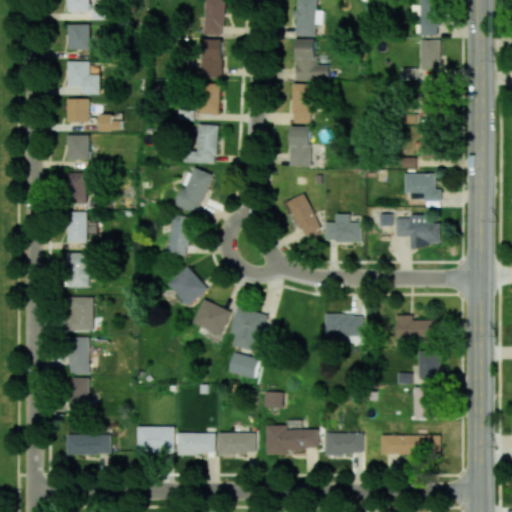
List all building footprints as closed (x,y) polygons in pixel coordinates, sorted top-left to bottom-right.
[(89,0),(89,10),(68,11),(67,0),(89,0)] [(205,0),(205,34),(224,35),(224,0),(205,0)] [(296,0),(296,35),(316,35),(316,24),(324,24),(324,10),(317,10),(317,0),(296,0)] [(420,0),(421,34),(440,34),(439,0),(420,0)] [(92,5),(107,5),(107,18),(92,18),(92,5)] [(90,23),(90,48),(68,48),(68,23),(90,23)] [(222,38),(202,39),(203,77),(223,76),(222,38)] [(296,79),(329,80),(329,64),(316,64),(316,38),(296,38),(296,79)] [(440,39),(421,39),(421,70),(441,70),(440,39)] [(101,93),(101,74),(91,74),(90,61),(68,61),(68,86),(83,86),(83,94),(101,93)] [(420,116),(439,115),(437,82),(419,83),(420,116)] [(201,113),(220,113),(221,83),(201,83),(201,113)] [(313,122),(314,83),(294,83),(292,122),(313,122)] [(67,98),(89,98),(89,121),(67,121),(67,98)] [(195,109),(180,110),(181,119),(196,119),(195,109)] [(112,113),(112,130),(98,130),(98,114),(112,113)] [(219,124),(199,123),(198,150),(187,149),(187,162),(218,163),(219,124)] [(290,165),(311,166),(312,126),(291,125),(290,165)] [(422,157),(439,157),(439,126),(422,126),(422,157)] [(68,134),(90,134),(90,158),(68,158),(68,134)] [(403,167),(416,167),(416,157),(403,157),(403,167)] [(176,206),(200,213),(212,172),(194,167),(188,188),(182,186),(176,206)] [(68,172),(87,172),(87,203),(68,203),(68,172)] [(425,206),(441,206),(441,188),(436,188),(436,173),(406,172),(406,192),(425,192),(425,206)] [(112,193),(112,207),(95,207),(95,193),(112,193)] [(307,241),(324,233),(305,193),(288,201),(307,241)] [(68,241),(68,211),(87,211),(87,241),(68,241)] [(363,241),(363,222),(352,221),(352,214),(338,213),(338,222),(327,222),(327,241),(363,241)] [(170,253),(188,254),(192,216),(173,214),(170,253)] [(442,241),(441,222),(430,222),(430,214),(410,214),(410,217),(397,218),(397,236),(411,236),(411,247),(431,247),(431,242),(442,241)] [(91,287),(90,252),(70,252),(70,287),(91,287)] [(189,306),(209,287),(188,266),(168,285),(189,306)] [(95,330),(94,296),(72,296),(72,314),(68,314),(68,330),(95,330)] [(195,324),(223,334),(232,309),(204,299),(195,324)] [(269,314),(238,306),(232,332),(237,333),(233,346),(260,353),(269,314)] [(364,314),(327,314),(326,336),(364,336),(364,314)] [(414,314),(397,315),(398,339),(443,337),(443,319),(414,320),(414,314)] [(90,337),(70,336),(70,373),(90,373),(90,337)] [(442,380),(442,351),(420,350),(420,380),(442,380)] [(235,352),(260,358),(255,379),(230,372),(235,352)] [(413,383),(413,372),(399,372),(399,383),(413,383)] [(90,377),(69,377),(69,410),(90,410),(90,377)] [(200,393),(200,384),(208,384),(208,393),(200,393)] [(415,417),(436,417),(436,387),(416,387),(415,417)] [(284,392),(267,391),(266,406),(283,407),(284,392)] [(320,429),(288,428),(288,425),(269,424),(268,452),(305,453),(305,446),(319,447),(320,429)] [(176,426),(139,425),(138,453),(176,453),(176,426)] [(216,432),(179,432),(179,454),(216,454),(216,432)] [(220,454),(257,453),(257,432),(220,432),(220,454)] [(327,453),(364,454),(364,433),(327,432),(327,453)] [(68,454),(112,454),(112,434),(68,434),(68,454)] [(442,435),(382,434),(382,454),(441,454),(442,435)]
